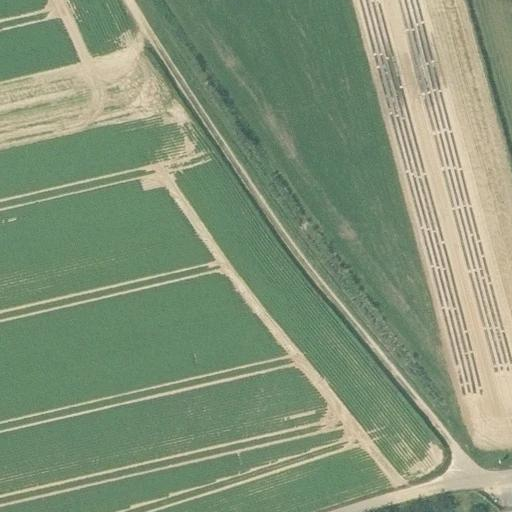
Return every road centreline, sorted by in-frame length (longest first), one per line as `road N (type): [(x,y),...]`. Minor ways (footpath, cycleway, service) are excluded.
road 1 (track): [(126,0),(280,232),(479,483)]
road 2 (unclassified): [(351,511),(479,483)]
